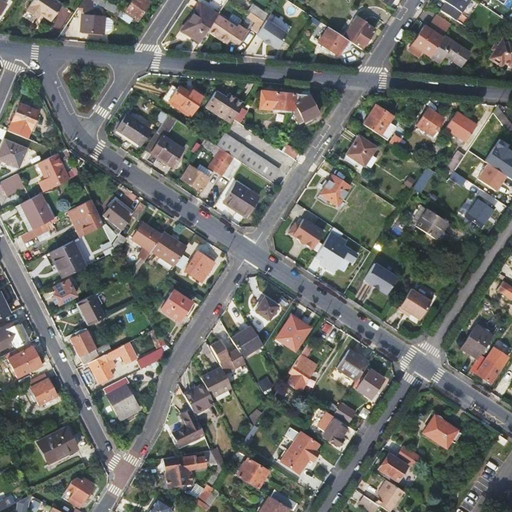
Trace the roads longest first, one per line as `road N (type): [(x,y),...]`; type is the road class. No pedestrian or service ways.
road 1 (residential): [(125,473),(108,456),(0,239)]
road 2 (residential): [(125,473),(177,357),(249,251)]
road 3 (tertiary): [(137,58),(362,79)]
road 4 (residential): [(249,251),(362,79)]
road 5 (residential): [(419,364),(249,251)]
road 6 (residential): [(249,251),(83,141)]
road 7 (residential): [(321,511),(419,364)]
road 8 (residential): [(419,364),(511,223)]
road 9 (tertiary): [(362,79),(511,93)]
